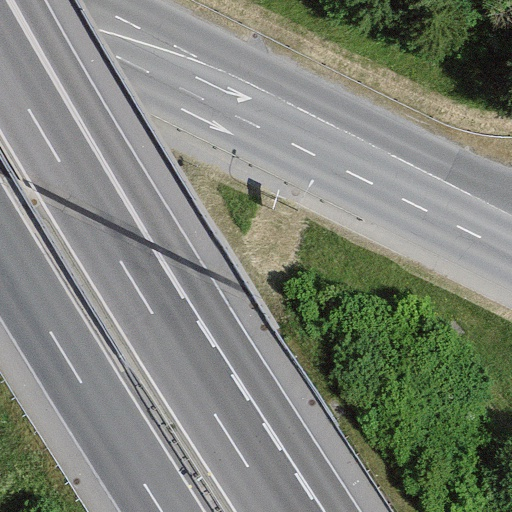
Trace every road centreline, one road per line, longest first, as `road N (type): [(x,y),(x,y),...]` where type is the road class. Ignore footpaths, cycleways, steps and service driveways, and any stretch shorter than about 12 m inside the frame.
road 1 (motorway): [(338,511),(317,460),(40,0)]
road 2 (motorway): [(281,511),(0,44)]
road 3 (tertiary): [(37,0),(511,233)]
road 4 (motorway): [(0,250),(160,511)]
